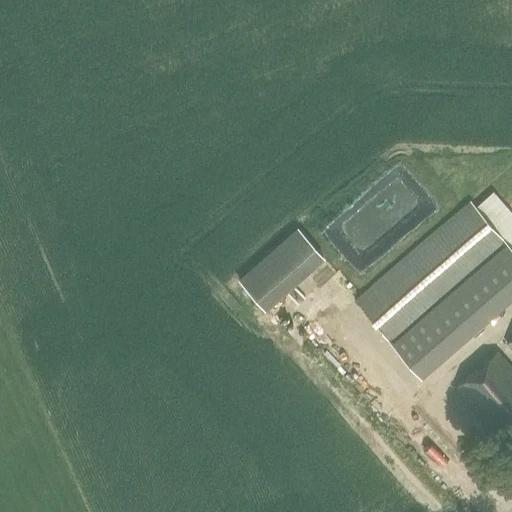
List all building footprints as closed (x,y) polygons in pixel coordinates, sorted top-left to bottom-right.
[(412,180),(420,188),(426,182),(409,163),(387,182),(398,193),(412,180)] [(511,203),(501,191),(482,207),(511,239),(511,203)] [(419,372),(511,291),(511,247),(470,199),(356,299),(419,372)] [(303,222),(243,270),(268,302),(328,253),(303,222)] [(511,369),(497,352),(458,385),(510,447),(511,445),(511,340),(504,347),(511,356),(511,369)]
